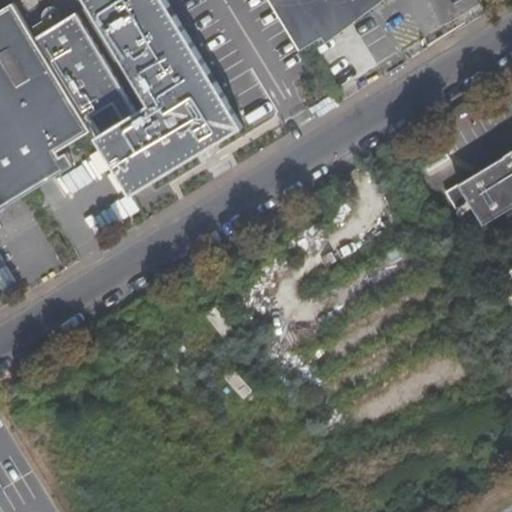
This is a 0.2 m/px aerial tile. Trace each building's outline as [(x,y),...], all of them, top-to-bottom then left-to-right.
[(60,21),(35,36),(92,129),(132,195),(200,154),(201,156),(203,157),(205,158),(207,158),(209,157),(211,156),(213,155),(214,153),(215,151),(215,149),(214,147),(213,146),(244,127),(168,0),(87,0),(150,102),(120,121),(60,21)] [(276,0),(304,46),(326,32),(330,38),(380,0),(276,0)] [(61,154),(58,149),(92,129),(35,36),(14,1),(0,9),(0,209),(75,164),(68,151),(61,154)] [(511,148),(458,181),(483,223),(511,205),(511,267),(511,268),(511,270),(511,148)] [(191,364),(235,329),(215,304),(171,339),(191,364)]
